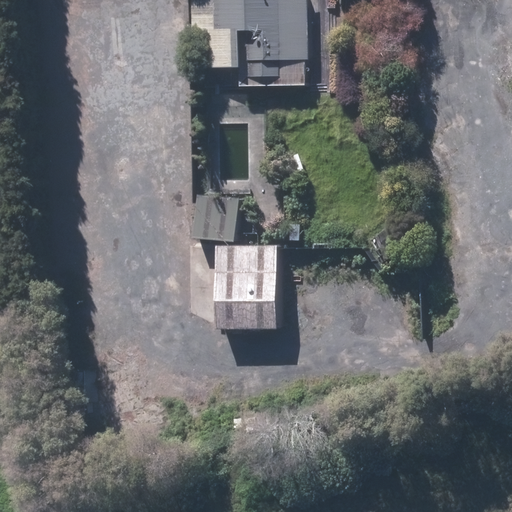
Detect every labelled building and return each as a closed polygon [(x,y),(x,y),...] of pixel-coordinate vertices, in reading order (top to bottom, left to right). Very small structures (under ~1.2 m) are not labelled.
[(198,0),(199,29),(205,29),(206,69),(247,68),(247,87),(312,85),(311,60),(316,59),(314,0),(198,0)] [(190,236),(234,241),(238,199),(194,194),(190,236)] [(285,201),(251,198),(248,234),(283,237),(285,201)] [(390,243),(399,255),(409,248),(400,236),(390,243)] [(279,245),(218,244),(218,327),(279,327),(279,245)] [(239,369),(183,371),(184,431),(240,429),(239,369)] [(73,415),(98,413),(95,370),(70,372),(73,415)]
